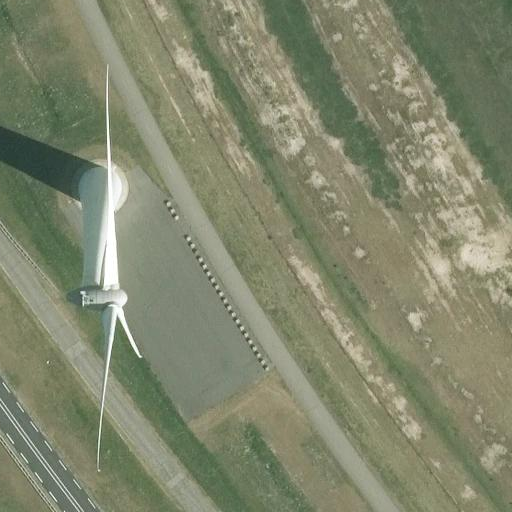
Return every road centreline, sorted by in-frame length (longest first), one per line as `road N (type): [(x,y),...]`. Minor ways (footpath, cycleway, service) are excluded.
road 1 (unclassified): [(199,511),(0,246)]
road 2 (primary): [(81,511),(0,399)]
